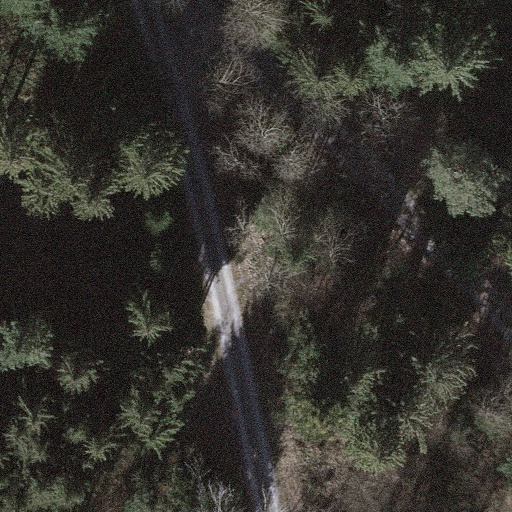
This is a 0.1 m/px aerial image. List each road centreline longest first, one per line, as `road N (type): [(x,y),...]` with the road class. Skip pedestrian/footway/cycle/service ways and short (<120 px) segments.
road 1 (track): [(167,0),(268,511)]
road 2 (track): [(511,328),(296,97),(174,0)]
